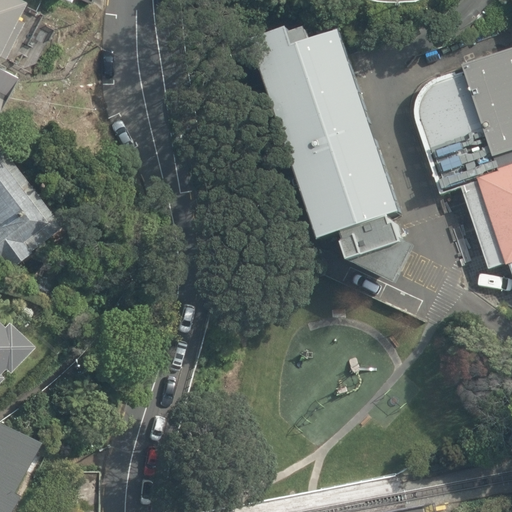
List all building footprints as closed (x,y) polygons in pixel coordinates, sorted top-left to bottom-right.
[(0,0),(0,58),(5,61),(24,24),(18,21),(26,5),(16,0),(0,0)] [(511,0),(507,0),(511,14),(511,23),(511,24),(511,26),(511,51),(464,67),(465,72),(454,75),(444,78),(434,81),(427,86),(423,91),(420,96),(417,101),(416,107),(415,113),(416,118),(417,123),(442,196),(463,189),(490,271),(507,265),(507,267),(511,266),(511,269),(511,0)] [(403,216),(343,33),(313,43),(309,31),(290,37),(287,30),(251,42),(322,245),(343,236),(347,245),(343,246),(350,265),(365,260),(361,269),(398,287),(417,247),(402,241),(397,226),(394,227),(391,220),(403,216)] [(0,111),(17,79),(5,73),(7,68),(0,64),(0,111)] [(0,263),(7,273),(26,259),(16,246),(45,225),(11,178),(19,172),(0,146),(0,263)] [(0,381),(3,377),(0,374),(0,371),(2,369),(7,374),(33,347),(6,321),(2,327),(0,325),(0,381)] [(39,450),(0,428),(0,511),(13,511),(19,501),(12,498),(26,473),(31,475),(38,463),(33,460),(39,450)]
